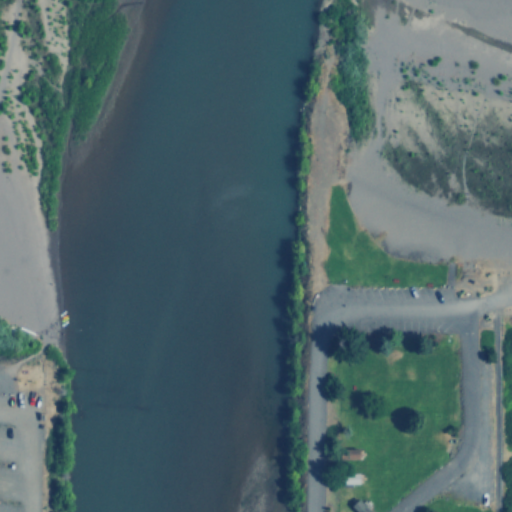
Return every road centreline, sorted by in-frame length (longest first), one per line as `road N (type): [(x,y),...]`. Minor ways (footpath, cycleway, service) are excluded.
road 1 (residential): [(465,307),(334,309),(321,318),(312,354),(309,511)]
road 2 (residential): [(391,511),(465,445),(465,307)]
